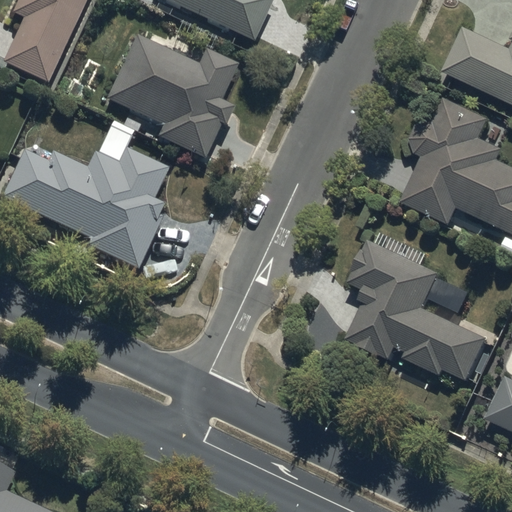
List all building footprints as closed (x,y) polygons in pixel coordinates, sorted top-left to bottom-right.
[(20,0),(14,14),(24,19),(13,43),(4,63),(49,85),(88,0),(20,0)] [(157,0),(257,43),(275,0),(157,0)] [(511,50),(467,29),(446,72),(511,104),(511,50)] [(140,38),(108,101),(164,129),(160,138),(206,161),(224,125),(228,127),(237,110),(222,102),(240,68),(211,53),(202,70),(140,38)] [(448,100),(438,121),(419,126),(412,140),(417,154),(425,159),(404,203),(453,227),(460,211),(468,214),(511,235),(511,168),(500,162),(505,151),(481,139),(490,121),(448,100)] [(49,165),(26,153),(4,199),(93,242),(90,247),(139,271),(166,216),(161,214),(165,207),(154,202),(170,169),(129,149),(121,166),(96,154),(88,170),(54,154),(49,165)] [(410,355),(407,359),(445,378),(448,372),(470,383),(473,377),(481,381),(497,351),(491,348),(493,344),(426,310),(444,275),(424,265),(429,256),(386,234),(379,246),(373,243),(351,285),(368,293),(363,303),(368,306),(350,340),(392,361),(398,349),(410,355)] [(511,379),(509,378),(490,420),(511,430),(511,379)] [(0,474),(0,511),(35,511),(7,500),(15,481),(0,474)]
